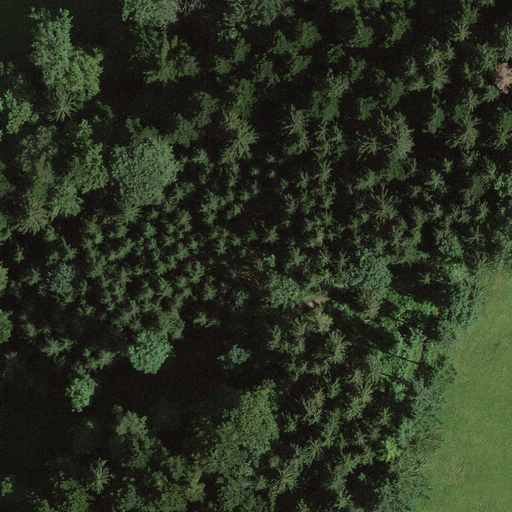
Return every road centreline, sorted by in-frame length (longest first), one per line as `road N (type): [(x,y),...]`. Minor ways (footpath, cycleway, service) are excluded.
road 1 (track): [(0,444),(423,260),(511,243)]
road 2 (track): [(0,220),(39,211),(305,91),(463,0)]
